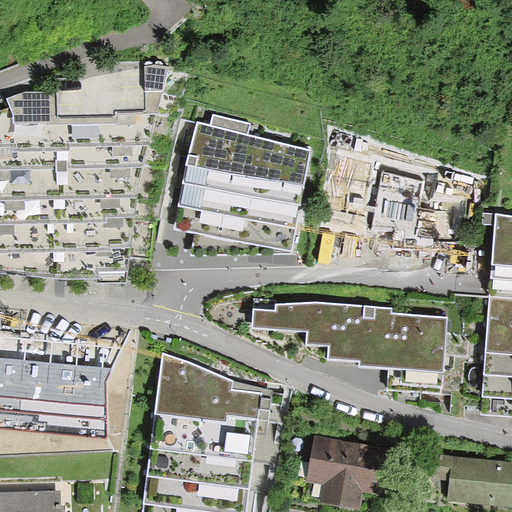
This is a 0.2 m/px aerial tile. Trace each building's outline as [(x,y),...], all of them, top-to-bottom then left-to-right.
[(0,100),(0,270),(134,279),(139,177),(165,87),(0,100)] [(309,148),(197,116),(168,254),(291,254),(309,148)] [(436,179),(376,165),(366,209),(399,217),(400,226),(424,231),(436,179)] [(511,218),(498,216),(498,269),(511,269),(511,218)] [(511,302),(492,301),(485,418),(511,419),(511,302)] [(361,307),(268,303),(266,332),(307,334),(308,349),(347,352),(347,366),(395,370),(395,390),(449,393),(450,319),(361,307)] [(233,380),(162,352),(142,511),(246,511),(262,386),(233,380)] [(112,368),(0,358),(0,427),(108,438),(105,382),(112,368)] [(389,451),(318,439),(311,484),(334,487),(331,505),(363,510),(366,492),(382,495),(389,451)] [(511,511),(511,464),(448,458),(444,506),(502,511),(511,511)] [(59,491),(0,492),(0,511),(65,511),(65,505),(59,506),(59,491)]
